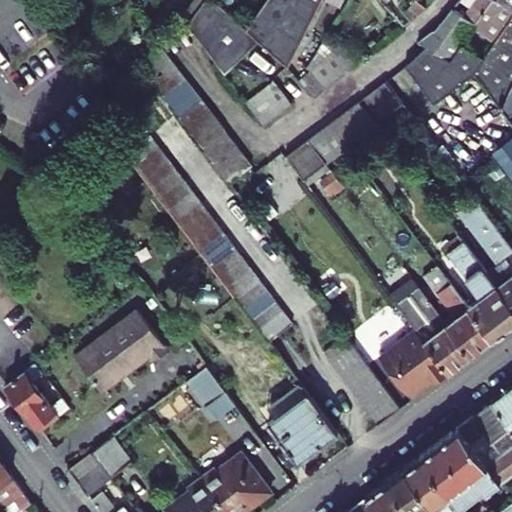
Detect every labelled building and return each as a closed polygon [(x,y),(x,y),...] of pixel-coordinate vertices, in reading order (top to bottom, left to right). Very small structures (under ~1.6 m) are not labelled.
[(187,24),(206,0),(194,0),(181,16),(187,24)] [(267,0),(248,29),(216,0),(206,0),(187,24),(225,74),(259,41),(288,67),(321,0),(267,0)] [(415,0),(406,12),(412,21),(415,18),(427,8),(417,0),(415,0)] [(492,0),(474,0),(470,7),(465,15),(453,7),(436,28),(432,31),(419,41),(426,45),(451,59),(461,44),(474,26),(492,0)] [(511,0),(492,0),(474,26),(484,34),(506,5),(511,9),(511,0)] [(154,26),(161,33),(171,21),(164,14),(154,26)] [(509,116),(511,113),(511,17),(485,58),(475,72),(509,116)] [(332,51),(335,48),(325,38),(307,67),(311,70),(322,60),(332,51)] [(332,51),(349,71),(360,62),(342,41),(335,48),(332,51)] [(140,65),(147,75),(169,58),(158,43),(156,45),(140,65)] [(426,45),(405,64),(420,84),(434,103),(475,72),(485,58),(461,44),(451,59),(426,45)] [(322,60),(338,79),(341,77),(349,71),(332,51),(322,60)] [(147,75),(156,86),(178,69),(169,58),(147,75)] [(311,70),(326,88),(338,79),(322,60),(311,70)] [(156,86),(164,96),(185,79),(178,69),(156,86)] [(300,80),(315,97),(326,88),(311,70),(300,80)] [(164,96),(172,106),(194,89),(185,79),(164,96)] [(274,81),(246,102),(264,126),(292,105),(274,81)] [(364,97),(381,119),(402,103),(386,81),(364,97)] [(172,106),(180,116),(202,99),(194,89),(172,106)] [(180,116),(188,126),(210,110),(202,99),(180,116)] [(331,122),(349,147),(377,126),(359,101),(331,122)] [(188,126),(196,137),(218,120),(210,110),(188,126)] [(196,137),(204,147),(225,131),(226,131),(218,120),(196,137)] [(309,139),(327,163),(349,147),(331,122),(309,139)] [(204,147),(213,159),(234,142),(225,131),(204,147)] [(159,145),(150,134),(126,152),(135,163),(159,145)] [(309,139),(287,156),(305,180),(327,163),(309,139)] [(511,179),(511,140),(493,154),(511,179)] [(213,159),(221,170),(242,154),(234,142),(213,159)] [(143,174),(167,156),(159,145),(135,163),(143,174)] [(221,170),(230,183),(252,166),(242,154),(221,170)] [(143,174),(151,186),(175,167),(167,156),(143,174)] [(305,180),(308,185),(331,168),(327,163),(305,180)] [(160,196),(184,179),(175,167),(151,186),(160,196)] [(321,183),(331,196),(344,186),(334,173),(321,183)] [(168,208),(192,190),(184,179),(160,196),(168,208)] [(177,219),(201,201),(192,190),(168,208),(177,219)] [(499,266),(488,274),(511,305),(511,246),(475,198),(457,211),(499,266)] [(185,230),(209,212),(201,201),(177,219),(185,230)] [(193,241),(217,223),(209,212),(185,230),(193,241)] [(202,252),(226,234),(217,223),(193,241),(202,252)] [(210,263),(234,245),(226,234),(202,252),(210,263)] [(444,247),(449,253),(464,241),(460,236),(444,247)] [(469,306),(493,339),(511,324),(511,305),(488,274),(464,241),(449,253),(467,277),(466,278),(481,297),(469,306)] [(219,274),(243,256),(234,245),(210,263),(219,274)] [(227,285),(251,267),(243,256),(219,274),(227,285)] [(456,316),(447,323),(471,355),(493,339),(469,306),(438,265),(425,275),(456,316)] [(235,297),(259,279),(251,267),(227,285),(235,297)] [(394,300),(397,303),(419,286),(413,278),(390,295),(394,300)] [(244,308),(268,289),(259,279),(235,297),(244,308)] [(425,340),(449,372),(471,355),(447,323),(419,286),(397,303),(416,329),(425,340)] [(252,319),(276,301),(268,289),(244,308),(252,319)] [(261,330),(284,312),(276,301),(252,319),(261,330)] [(138,309),(76,356),(102,391),(149,355),(153,361),(169,350),(138,309)] [(269,341),(293,323),(284,312),(261,330),(269,341)] [(436,382),(449,372),(425,340),(416,329),(381,355),(411,396),(434,379),(436,382)] [(325,351),(333,362),(354,346),(346,335),(325,351)] [(333,362),(340,372),(362,356),(354,346),(333,362)] [(340,372),(348,383),(370,366),(362,356),(340,372)] [(6,384),(41,430),(59,416),(33,381),(37,379),(35,377),(44,371),(36,361),(26,368),(6,384)] [(206,406),(226,391),(207,365),(187,381),(206,406)] [(348,383),(356,393),(377,376),(370,366),(348,383)] [(356,393),(364,403),(385,387),(377,376),(356,393)] [(263,409),(272,421),(308,393),(299,382),(263,409)] [(511,386),(493,401),(511,425),(511,386)] [(371,414),(393,397),(385,387),(364,403),(371,414)] [(268,423),(298,463),(338,433),(308,393),(272,421),(268,423)] [(371,414),(379,424),(401,408),(393,397),(371,414)] [(491,443),(511,427),(511,425),(493,401),(421,455),(462,509),(484,492),(485,494),(511,474),(511,443),(499,454),(492,459),(490,456),(485,455),(482,457),(470,441),(483,432),(491,443)] [(511,443),(511,427),(491,443),(483,432),(470,441),(482,457),(485,455),(490,456),(492,459),(499,454),(511,443)] [(94,450),(113,476),(133,461),(114,435),(94,450)] [(94,450),(69,469),(89,494),(113,476),(94,450)] [(204,480),(228,511),(243,511),(272,491),(242,451),(204,480)] [(463,511),(462,509),(421,455),(405,467),(438,511),(463,511)] [(0,490),(15,479),(3,463),(0,466),(0,490)] [(438,511),(405,467),(386,481),(408,511),(438,511)] [(15,479),(0,490),(0,504),(4,509),(25,493),(15,479)] [(169,511),(228,511),(204,480),(167,508),(169,511)] [(408,511),(386,481),(367,496),(378,511),(408,511)] [(101,511),(119,511),(118,510),(103,491),(92,499),(101,511)] [(4,509),(5,511),(19,511),(33,502),(25,493),(4,509)] [(378,511),(367,496),(348,510),(349,511),(378,511)] [(511,511),(511,502),(498,511),(511,511)]
